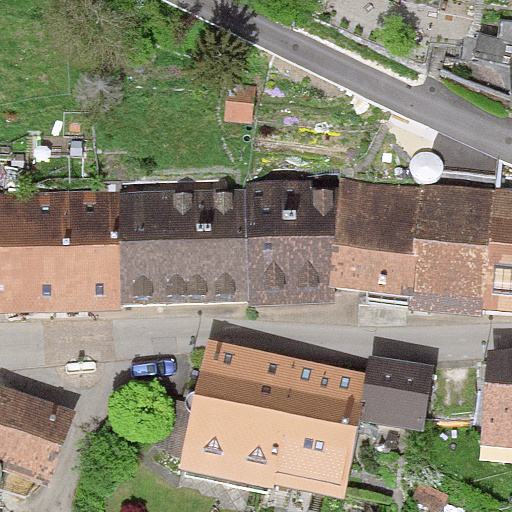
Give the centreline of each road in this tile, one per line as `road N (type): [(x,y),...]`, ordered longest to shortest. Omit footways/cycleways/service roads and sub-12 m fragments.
road 1 (residential): [(0,345),(511,339)]
road 2 (residential): [(511,151),(187,0)]
